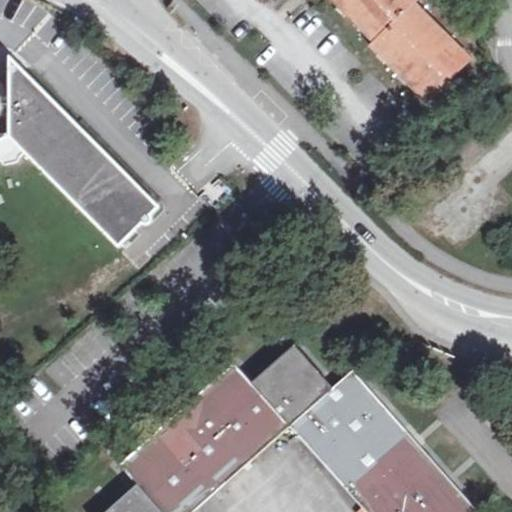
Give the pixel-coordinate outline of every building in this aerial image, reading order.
[(328,0),(373,45),(370,48),(425,104),(468,61),(415,7),(418,4),(413,0),(328,0)] [(0,86),(0,165),(2,168),(18,165),(20,160),(23,156),(119,250),(143,227),(150,225),(152,217),(160,210),(9,60),(9,86),(0,86)] [(279,258),(265,244),(257,251),(271,266),(279,258)] [(251,385),(289,428),(333,390),(294,347),(251,385)] [(195,400),(251,463),(289,428),(251,385),(232,365),(195,400)] [(289,428),(323,467),(387,411),(353,372),(333,390),(289,428)] [(158,433),(214,496),(251,463),(195,400),(158,433)] [(420,448),(387,411),(323,467),(357,505),(420,448)] [(119,467),(137,488),(158,511),(194,511),(214,496),(158,433),(119,467)] [(423,511),(453,485),(420,448),(357,505),(363,511),(423,511)] [(476,511),(453,485),(423,511),(476,511)] [(109,511),(158,511),(137,488),(109,511)]
